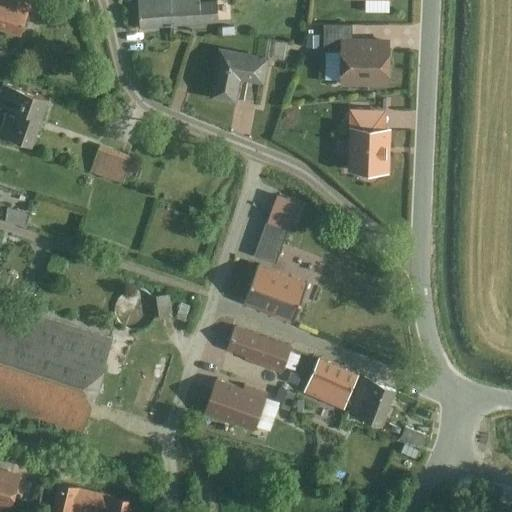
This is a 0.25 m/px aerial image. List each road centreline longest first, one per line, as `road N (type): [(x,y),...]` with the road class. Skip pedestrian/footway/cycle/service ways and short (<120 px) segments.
road 1 (residential): [(419,274),(431,0)]
road 2 (residential): [(452,395),(212,308)]
road 3 (residential): [(259,155),(143,104),(123,65),(107,0)]
road 4 (residential): [(174,511),(172,425),(212,308)]
road 5 (residential): [(419,274),(307,173),(259,155)]
road 6 (residential): [(212,308),(259,155)]
road 7 (residential): [(452,395),(425,319),(419,274)]
